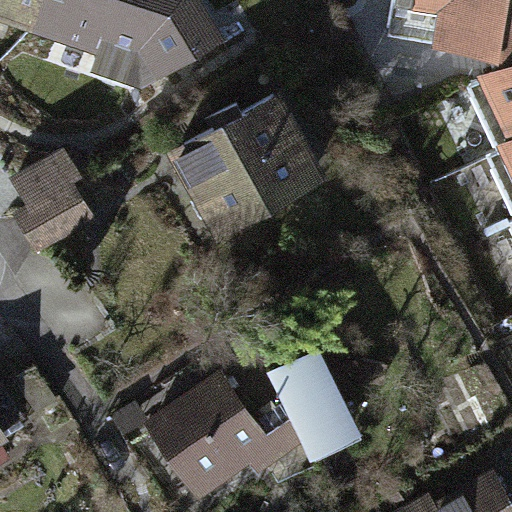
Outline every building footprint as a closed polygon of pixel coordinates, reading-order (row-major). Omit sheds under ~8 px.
[(0,0),(0,16),(99,50),(95,67),(144,87),(231,32),(211,0),(0,0)] [(511,0),(398,0),(393,31),(438,37),(438,41),(511,50),(511,0)] [(511,53),(482,68),(511,131),(511,132),(502,137),(511,158),(511,53)] [(287,80),(172,143),(220,232),(336,169),(287,80)] [(67,140),(11,175),(28,202),(14,211),(40,251),(100,214),(77,177),(86,171),(67,140)] [(226,364),(147,417),(203,498),(254,459),(262,470),(309,439),(316,454),(370,427),(325,341),(272,368),(295,413),(272,429),(226,364)] [(0,443),(15,434),(10,426),(28,414),(0,368),(0,443)] [(432,486),(389,511),(511,511),(511,476),(500,457),(437,495),(432,486)]
